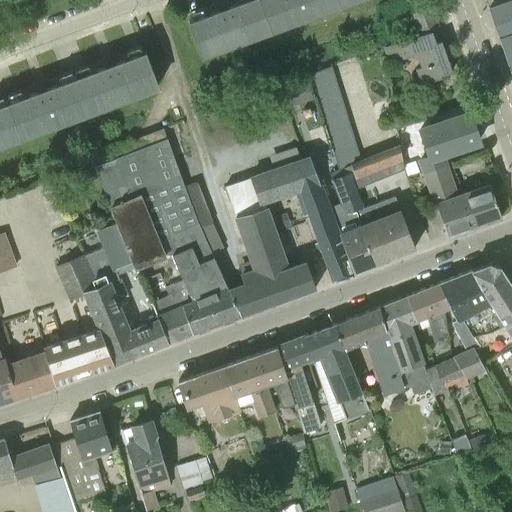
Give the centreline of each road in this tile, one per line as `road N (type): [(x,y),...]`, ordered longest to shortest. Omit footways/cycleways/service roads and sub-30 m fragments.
road 1 (tertiary): [(0,421),(511,230)]
road 2 (tertiary): [(511,149),(460,0)]
road 3 (residential): [(0,46),(125,0)]
